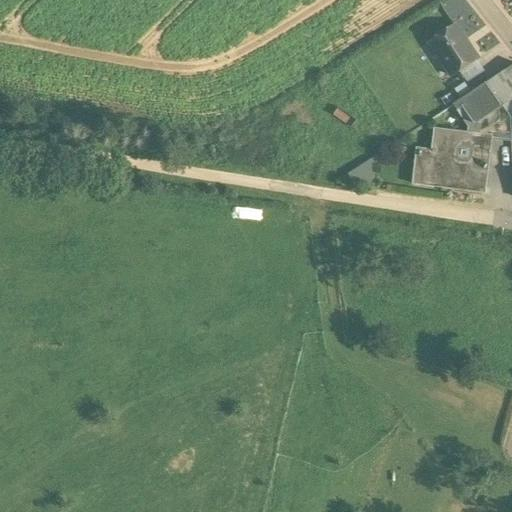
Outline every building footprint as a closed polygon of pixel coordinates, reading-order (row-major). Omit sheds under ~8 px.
[(455,27),(428,45),(429,46),(429,45),(451,78),(451,79),(457,74),(477,61),(477,60),(477,61),(455,28),(455,27)] [(486,75),(477,61),(457,74),(466,88),(486,75)] [(511,67),(458,103),(473,126),(501,108),(511,100),(511,67)] [(473,126),(472,138),(488,141),(510,144),(509,120),(501,108),(473,126)] [(472,138),(434,133),(431,154),(416,152),(413,175),(415,175),(439,178),(437,190),(440,190),(440,185),(453,186),(453,190),(481,194),(488,141),(472,138)] [(377,170),(371,161),(337,183),(374,190),(377,170)]
